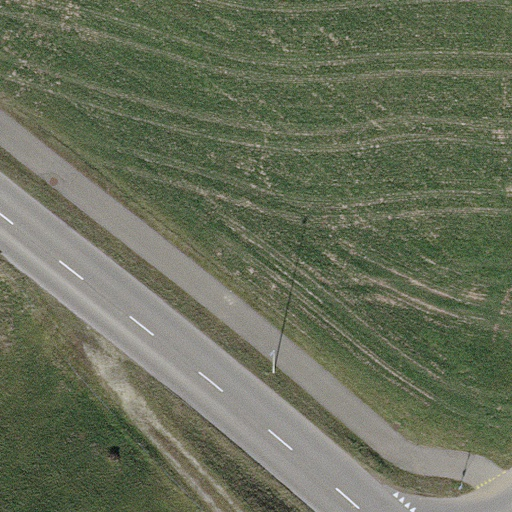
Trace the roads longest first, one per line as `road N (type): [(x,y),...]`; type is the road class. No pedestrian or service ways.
road 1 (tertiary): [(362,511),(0,211)]
road 2 (track): [(230,511),(133,407),(129,315)]
